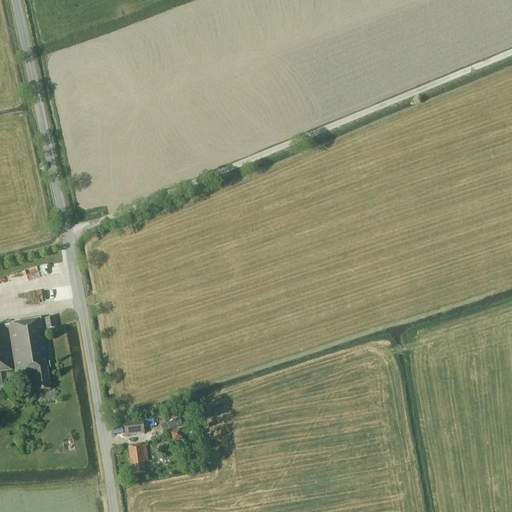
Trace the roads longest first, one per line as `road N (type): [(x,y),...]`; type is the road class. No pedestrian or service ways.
road 1 (unclassified): [(66,234),(511,51)]
road 2 (tertiary): [(114,511),(66,234)]
road 3 (tertiary): [(66,234),(15,0)]
